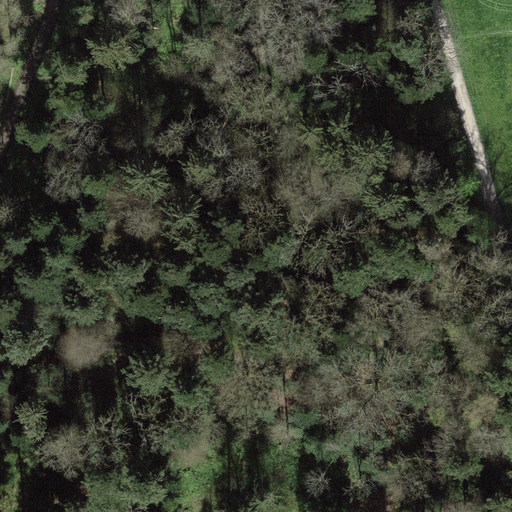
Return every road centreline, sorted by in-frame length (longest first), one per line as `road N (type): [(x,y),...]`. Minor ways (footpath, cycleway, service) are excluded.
road 1 (track): [(511,300),(429,0)]
road 2 (track): [(0,121),(43,0)]
